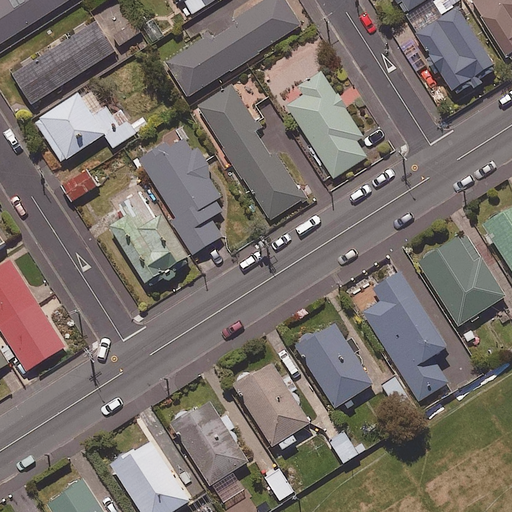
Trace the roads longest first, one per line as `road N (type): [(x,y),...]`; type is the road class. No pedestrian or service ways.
road 1 (tertiary): [(445,167),(137,361)]
road 2 (residential): [(0,144),(137,361)]
road 3 (residential): [(338,0),(445,167)]
road 4 (tertiary): [(137,361),(0,450)]
